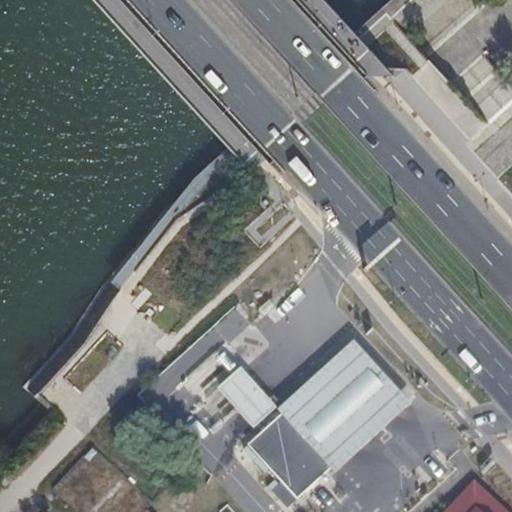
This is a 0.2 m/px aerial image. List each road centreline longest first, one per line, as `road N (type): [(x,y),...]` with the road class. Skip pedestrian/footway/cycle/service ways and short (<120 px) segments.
road 1 (primary): [(158,0),(511,390)]
road 2 (primary): [(511,271),(261,0)]
